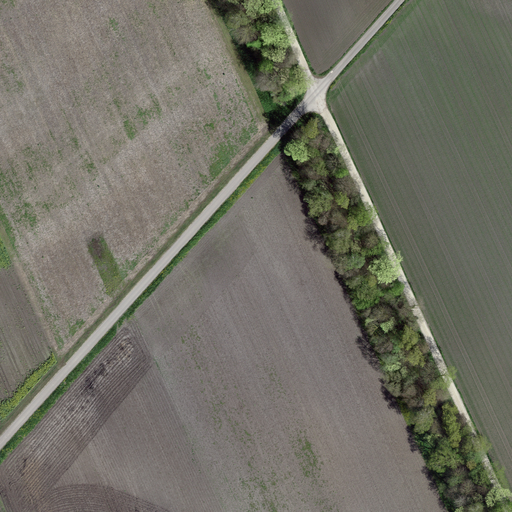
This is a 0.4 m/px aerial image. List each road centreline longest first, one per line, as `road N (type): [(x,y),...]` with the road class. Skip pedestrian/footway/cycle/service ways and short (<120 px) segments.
road 1 (track): [(400,0),(0,444)]
road 2 (track): [(272,0),(511,510)]
